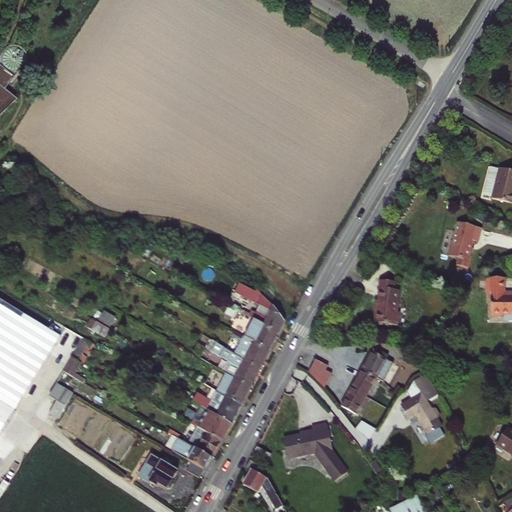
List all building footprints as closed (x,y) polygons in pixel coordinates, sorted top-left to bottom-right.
[(0,104),(1,104),(3,101),(0,99),(18,80),(25,67),(24,60),(19,53),(11,50),(4,51),(0,55),(0,104)] [(511,203),(511,171),(501,168),(497,183),(488,181),(484,198),(489,199),(489,197),(493,198),(511,203)] [(483,230),(458,223),(449,256),(458,259),(457,265),(468,268),(470,262),(472,262),(475,242),(480,243),(483,230)] [(511,295),(504,295),(505,290),(505,278),(487,277),(487,291),(491,291),(491,299),(493,299),(492,315),(504,315),(504,313),(511,313),(511,295)] [(395,283),(380,282),(376,311),(375,311),(373,324),(396,326),(398,313),(396,313),(398,291),(394,291),(395,283)] [(249,317),(254,319),(279,332),(285,321),(261,294),(256,302),(260,304),(255,312),(252,311),(249,317)] [(0,415),(8,420),(9,420),(60,337),(0,299),(0,415)] [(254,319),(244,339),(258,344),(269,350),(279,332),(254,319)] [(110,329),(97,321),(92,330),(105,337),(110,329)] [(237,336),(228,332),(223,342),(231,346),(237,336)] [(82,363),(87,355),(88,353),(90,354),(92,349),(95,350),(97,345),(84,338),(73,357),(82,363)] [(244,339),(236,354),(246,361),(260,368),(269,350),(258,344),(244,339)] [(246,361),(236,354),(217,343),(213,350),(230,360),(224,372),(229,375),(234,378),(250,386),(260,368),(246,361)] [(371,352),(361,370),(376,378),(383,382),(393,364),(386,360),(388,356),(378,351),(376,354),(371,352)] [(82,363),(73,357),(64,372),(74,377),(82,363)] [(316,360),(309,373),(319,384),(324,389),(332,375),(326,372),(328,367),(316,360)] [(376,378),(361,370),(352,387),(366,395),(376,378)] [(203,383),(215,390),(241,404),(250,386),(234,378),(229,375),(226,382),(209,373),(203,383)] [(418,415),(431,444),(445,435),(438,420),(441,416),(436,408),(431,408),(422,392),(432,385),(425,373),(414,380),(409,393),(412,399),(402,406),(411,420),(418,415)] [(57,383),(49,398),(57,403),(48,417),(57,422),(74,393),(57,383)] [(356,414),(366,395),(352,387),(341,406),(356,414)] [(192,400),(201,406),(231,423),(241,404),(215,390),(209,400),(197,393),(192,400)] [(193,425),(198,428),(221,441),(231,423),(201,406),(194,418),(196,419),(193,425)] [(0,415),(0,433),(8,420),(0,415)] [(357,428),(371,438),(378,429),(363,419),(357,428)] [(300,435),(284,438),(289,459),(297,457),(297,455),(316,453),(331,482),(344,476),(331,449),(333,449),(327,423),(312,426),(313,430),(304,431),(304,434),(300,435)] [(511,428),(507,426),(496,442),(511,453),(511,455),(511,456),(511,428)] [(198,428),(189,444),(212,457),(221,441),(198,428)] [(173,435),(172,434),(170,439),(177,443),(179,438),(173,435)] [(179,438),(177,443),(172,451),(192,462),(205,470),(212,457),(189,444),(179,438)] [(257,447),(254,453),(268,461),(271,454),(257,447)] [(178,471),(170,466),(164,463),(151,455),(138,476),(149,483),(158,487),(159,485),(167,490),(171,488),(173,484),(173,480),(178,471)] [(257,474),(261,466),(250,459),(246,467),(252,470),(244,484),(259,493),(263,487),(276,511),(286,511),(269,480),(257,474)] [(205,470),(192,462),(187,471),(200,478),(205,470)] [(426,511),(417,496),(391,510),(391,511),(426,511)]
